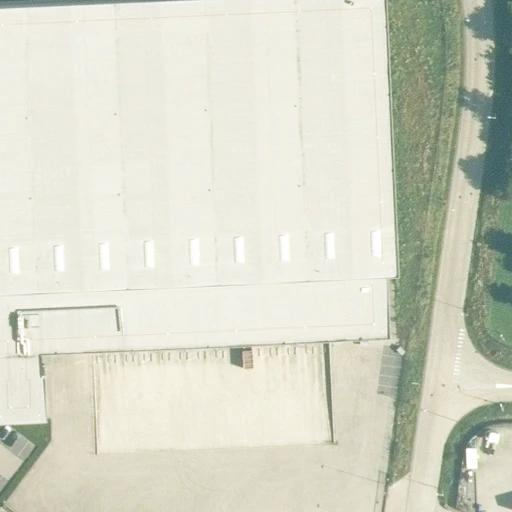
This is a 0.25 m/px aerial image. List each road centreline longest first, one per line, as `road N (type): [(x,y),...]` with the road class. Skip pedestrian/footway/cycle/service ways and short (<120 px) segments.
road 1 (unclassified): [(439,384),(479,70),(477,0)]
road 2 (unclassified): [(420,511),(439,384)]
